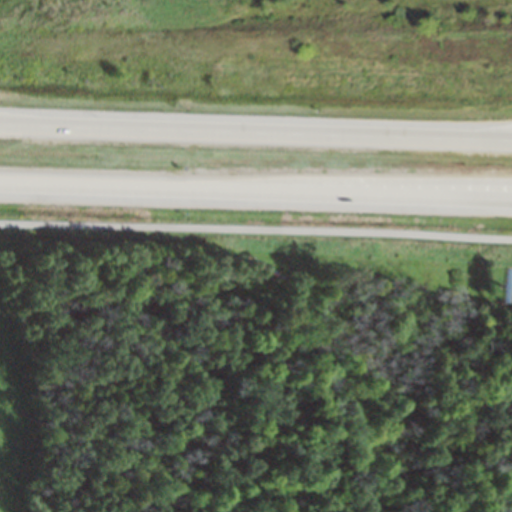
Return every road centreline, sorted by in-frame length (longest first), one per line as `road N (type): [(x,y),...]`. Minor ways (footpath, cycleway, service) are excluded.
road 1 (trunk): [(511,139),(0,124)]
road 2 (trunk): [(0,184),(511,198)]
road 3 (trunk): [(126,187),(511,178)]
